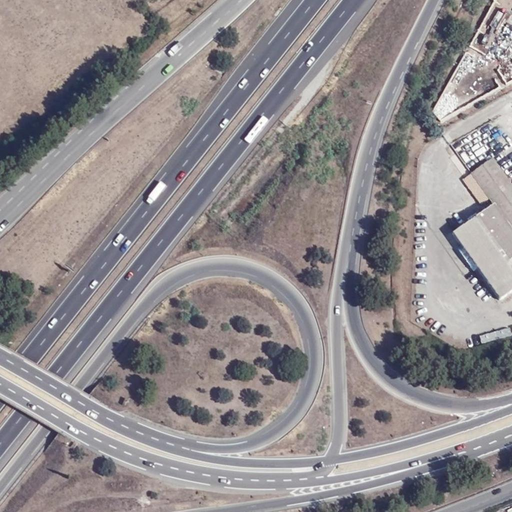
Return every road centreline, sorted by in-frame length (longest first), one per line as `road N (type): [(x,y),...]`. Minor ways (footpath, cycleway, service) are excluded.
road 1 (motorway): [(0,487),(155,291),(181,272),(242,264),(283,284),(314,330),(312,386),(293,417),(245,445),(145,435)]
road 2 (motorway): [(0,443),(353,0)]
road 3 (motorway): [(315,0),(0,397)]
road 4 (primary): [(171,467),(306,484),(511,432)]
road 5 (motorway): [(218,511),(368,484),(511,434)]
road 6 (motorway): [(511,399),(443,406),(380,370),(350,307),(353,222)]
road 7 (motorway): [(330,460),(337,445),(335,316),(353,222)]
road 8 (motorway): [(353,222),(386,106),(438,0)]
road 9 (motorway): [(240,0),(69,155)]
road 10 (primary): [(0,384),(106,443),(171,467)]
road 11 (primary): [(511,405),(452,430),(330,460)]
road 12 (primary): [(330,460),(218,458),(145,435)]
road 13 (primary): [(145,435),(0,356)]
road 14 (motorway): [(171,467),(271,477),(314,474),(330,460)]
